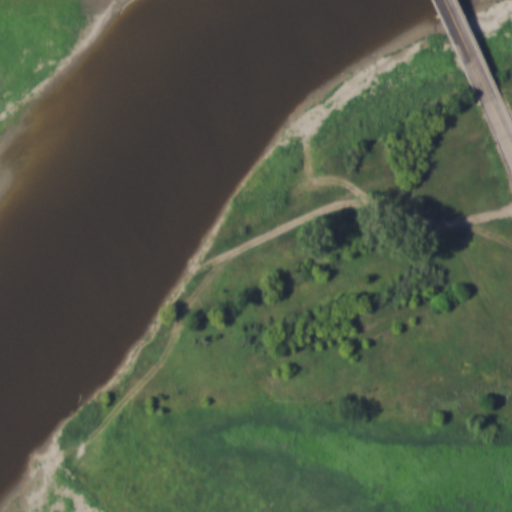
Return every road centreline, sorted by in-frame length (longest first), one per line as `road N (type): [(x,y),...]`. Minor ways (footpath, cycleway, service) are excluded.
road 1 (track): [(444,68),(341,106),(314,134),(307,158),(325,174),(350,176),(367,199),(409,211),(456,215),(511,202)]
road 2 (track): [(367,199),(331,203),(182,274)]
